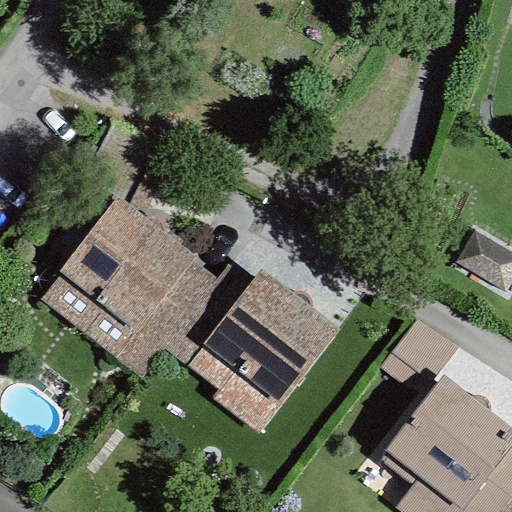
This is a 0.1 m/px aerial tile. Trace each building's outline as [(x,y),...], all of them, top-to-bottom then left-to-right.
[(192,259),(116,198),(57,271),(60,274),(39,300),(113,359),(190,261),(192,259)] [(213,280),(190,261),(113,359),(140,380),(165,349),(185,364),(249,282),(225,264),(213,280)] [(337,331),(259,270),(249,282),(185,364),(217,390),(210,399),(256,435),(337,331)] [(511,430),(440,376),(376,459),(411,486),(393,510),(395,511),(457,511),(511,441),(511,430)] [(498,511),(511,495),(511,441),(457,511),(498,511)] [(511,511),(511,495),(498,511),(511,511)]
